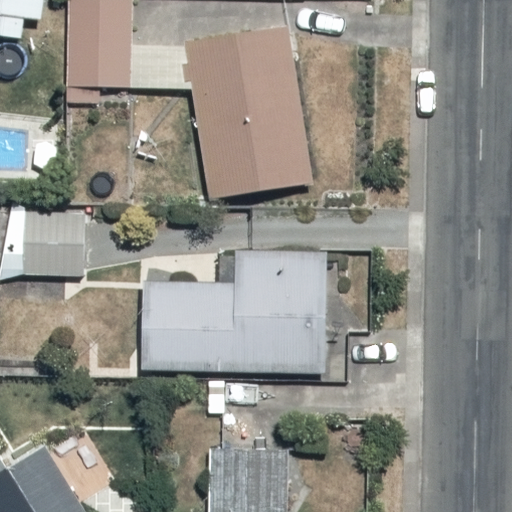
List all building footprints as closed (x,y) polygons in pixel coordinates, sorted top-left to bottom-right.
[(0,0),(0,34),(32,40),(35,16),(55,19),(57,4),(57,0),(0,0)] [(200,89),(221,194),(322,184),(307,33),(198,43),(142,43),(142,0),(78,0),(78,4),(57,4),(57,34),(76,34),(75,88),(200,89)] [(33,211),(33,275),(93,275),(93,211),(33,211)] [(337,383),(341,254),(222,251),(223,257),(145,256),(143,293),(155,293),(153,369),(314,374),(314,382),(337,383)] [(0,481),(0,511),(93,511),(52,443),(0,481)] [(299,511),(299,453),(219,453),(218,511),(299,511)]
